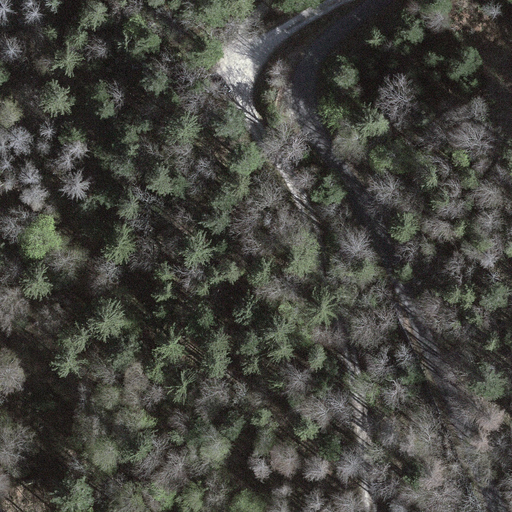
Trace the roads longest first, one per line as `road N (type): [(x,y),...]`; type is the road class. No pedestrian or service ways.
road 1 (unclassified): [(496,511),(400,285),(305,102),(305,72),(322,41),(387,0)]
road 2 (track): [(371,511),(341,325),(299,198),(247,107),(249,72),(268,43)]
